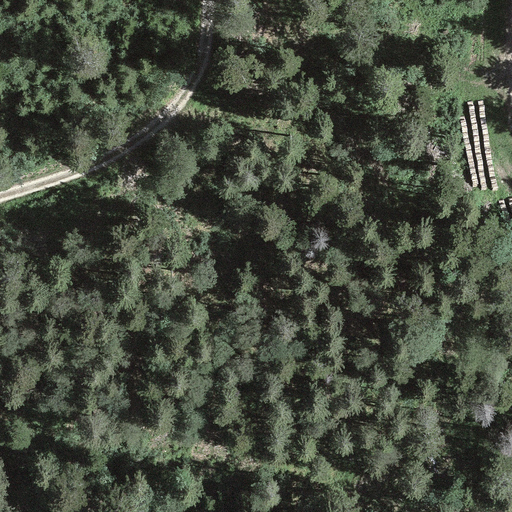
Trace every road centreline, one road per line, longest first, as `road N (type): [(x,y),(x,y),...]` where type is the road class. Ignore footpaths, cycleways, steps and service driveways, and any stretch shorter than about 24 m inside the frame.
road 1 (track): [(511,503),(501,511),(36,511),(0,488)]
road 2 (track): [(210,0),(196,76),(140,141),(95,169),(0,198)]
